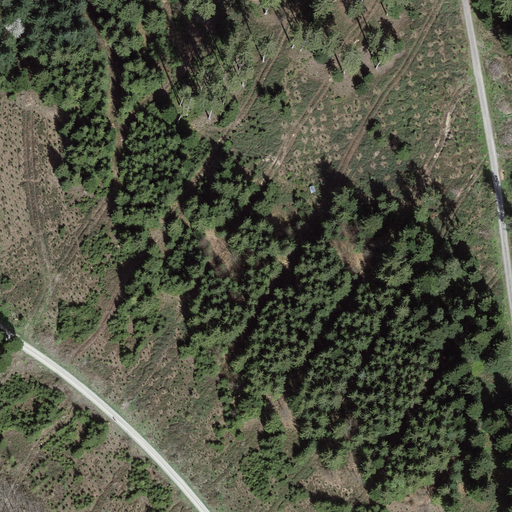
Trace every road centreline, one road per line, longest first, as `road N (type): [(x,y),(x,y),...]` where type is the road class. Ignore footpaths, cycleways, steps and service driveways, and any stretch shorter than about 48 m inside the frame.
road 1 (track): [(511,303),(465,0)]
road 2 (track): [(204,511),(108,409),(0,328)]
